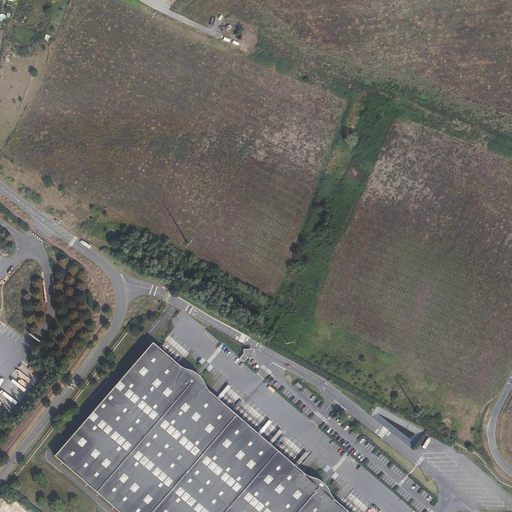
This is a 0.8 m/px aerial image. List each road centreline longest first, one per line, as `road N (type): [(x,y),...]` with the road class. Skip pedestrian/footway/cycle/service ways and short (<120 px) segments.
road 1 (unclassified): [(0,185),(106,267),(121,297),(110,335),(0,480)]
road 2 (track): [(511,147),(221,37)]
